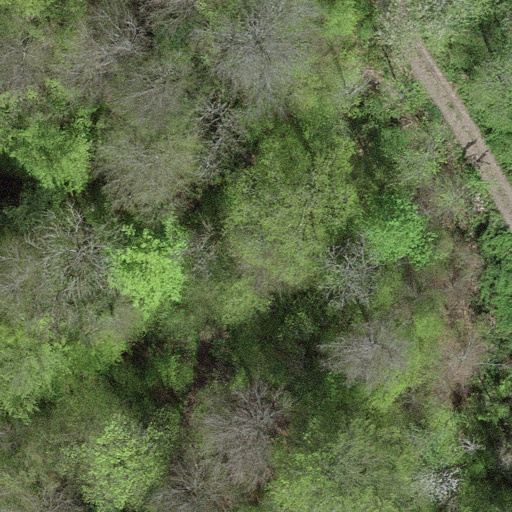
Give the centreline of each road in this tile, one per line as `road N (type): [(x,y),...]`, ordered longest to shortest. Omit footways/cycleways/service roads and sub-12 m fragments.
road 1 (track): [(95,0),(92,49),(117,123),(179,210),(213,277),(215,341),(168,511)]
road 2 (track): [(511,206),(439,87),(402,0)]
